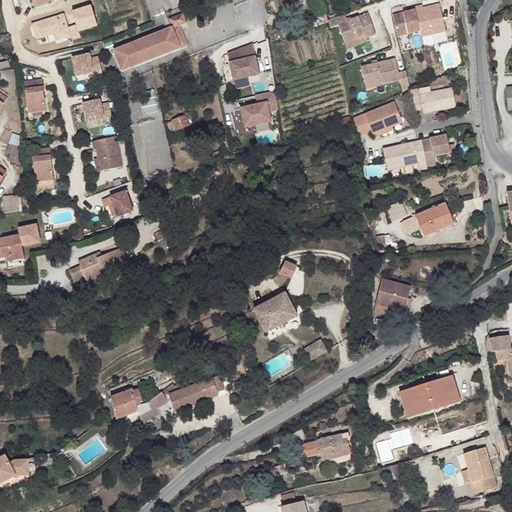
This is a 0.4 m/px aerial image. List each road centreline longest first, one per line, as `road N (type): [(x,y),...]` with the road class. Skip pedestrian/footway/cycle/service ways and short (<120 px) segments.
road 1 (tertiary): [(511,270),(237,439),(145,511)]
road 2 (unknown): [(488,267),(490,171),(496,147),(511,143)]
road 3 (tertiary): [(491,0),(478,25),(485,116)]
